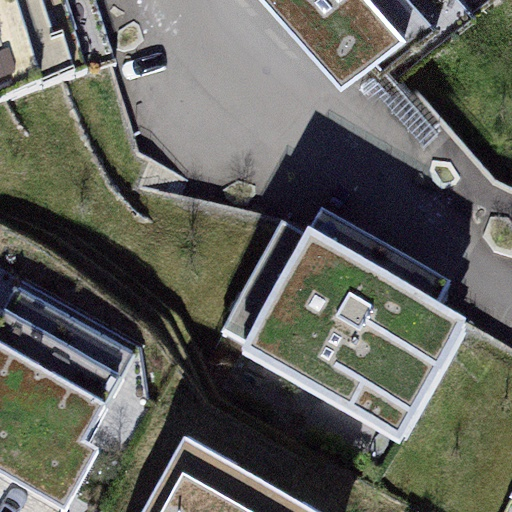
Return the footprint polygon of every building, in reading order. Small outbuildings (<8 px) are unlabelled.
[(0,0),(0,100),(115,64),(94,0),(0,0)] [(393,81),(484,0),(270,0),(341,79),(369,55),(393,81)] [(306,248),(241,360),(399,451),(464,340),(306,248)] [(0,323),(0,450),(49,478),(104,383),(0,323)] [(289,511),(182,448),(143,511),(289,511)]
